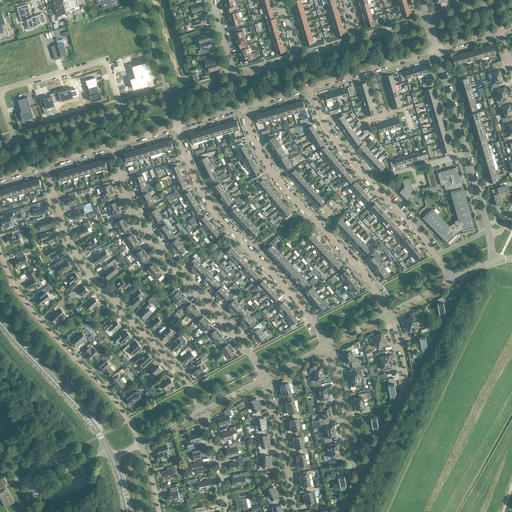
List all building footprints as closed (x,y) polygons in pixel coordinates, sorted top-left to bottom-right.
[(76,0),(52,0),(58,16),(66,13),(66,10),(70,8),(71,10),(74,9),(74,7),(79,6),(77,0),(76,1),(76,0)] [(102,10),(121,4),(119,0),(99,0),(97,1),(98,5),(101,4),(102,10)] [(185,10),(191,8),(192,12),(202,9),(200,3),(196,4),(195,1),(183,5),(185,10)] [(227,9),(225,9),(226,12),(232,11),(232,7),(236,6),(235,1),(225,3),(227,9)] [(408,3),(399,6),(401,11),(409,9),(408,3)] [(22,23),(27,21),(26,19),(32,17),(28,4),(17,7),(22,23)] [(411,15),(409,9),(401,11),(402,17),(411,15)] [(228,15),(230,21),(240,18),(238,12),(233,14),(232,11),(226,12),(227,15),(228,15)] [(273,11),(264,13),(266,19),(265,19),(266,19),(275,17),(274,16),(273,11)] [(0,39),(9,37),(2,13),(0,13),(0,39)] [(34,16),(32,17),(26,19),(27,21),(28,25),(28,26),(28,28),(30,29),(32,28),(33,27),(38,26),(37,25),(46,22),(44,16),(40,17),(41,19),(39,19),(38,15),(34,16)] [(198,19),(197,16),(190,18),(191,22),(192,21),(194,29),(202,27),(201,24),(205,23),(203,17),(199,18),(199,19),(198,19)] [(241,24),(240,18),(230,21),(231,26),(230,26),(231,30),(237,28),(236,25),(241,24)] [(268,27),(277,24),(275,19),(266,21),(266,22),(267,22),(268,27)] [(364,22),(365,25),(366,28),(374,26),(374,25),(376,25),(375,20),(373,20),(364,22)] [(234,34),(235,39),(245,37),(243,31),(238,32),(238,29),(231,31),(232,34),(234,34)] [(336,37),(345,34),(344,34),(343,29),(335,31),(336,36),(336,37)] [(201,43),(209,41),(207,34),(201,36),(199,32),(192,35),(193,35),(191,35),(191,38),(193,37),(194,38),(198,37),(200,44),(201,43)] [(235,39),(236,42),(237,45),(235,45),(236,48),(243,47),(242,44),(246,42),(245,37),(235,39)] [(305,46),(314,43),(313,43),(312,38),(303,40),(305,46)] [(205,49),(209,48),(212,47),(210,40),(209,41),(201,43),(203,50),(198,51),(199,55),(206,53),(205,49)] [(64,43),(58,45),(61,57),(68,55),(64,43)] [(62,58),(61,57),(58,45),(51,47),(55,60),(62,58)] [(493,45),(487,47),(489,56),(495,54),(493,45)] [(283,46),(275,49),(276,54),(276,55),(285,52),(283,46)] [(239,51),(240,57),(250,54),(248,48),(243,50),(243,47),(236,48),(237,52),(239,51)] [(487,47),(481,49),(484,57),(489,56),(487,47)] [(475,50),(478,59),(484,57),(481,49),(475,50)] [(475,50),(470,52),(472,61),(478,59),(475,50)] [(470,52),(464,54),(466,62),(472,61),(470,52)] [(250,54),(240,57),(242,62),(240,63),(241,66),(248,64),(247,61),(251,60),(250,54)] [(464,54),(458,56),(461,64),(466,62),(464,54)] [(206,67),(207,66),(216,64),(215,64),(214,58),(211,59),(210,56),(199,59),(200,64),(205,63),(206,67)] [(461,64),(458,56),(452,57),(455,66),(461,64)] [(151,80),(146,63),(132,67),(135,79),(131,80),(134,89),(147,85),(146,82),(151,80)] [(207,66),(209,70),(204,71),(206,76),(213,74),(213,71),(219,69),(217,63),(215,64),(216,64),(207,66)] [(420,66),(423,75),(428,73),(426,65),(420,67),(420,66)] [(494,69),(487,71),(488,74),(491,73),(492,79),(501,76),(500,70),(496,72),(494,72),(494,69)] [(385,83),(394,80),(392,75),(384,77),(385,83)] [(494,84),(492,85),(493,88),(499,86),(498,83),(499,83),(503,82),(501,76),(492,79),(494,84)] [(95,78),(85,81),(87,86),(88,86),(88,89),(90,96),(92,102),(101,99),(100,93),(99,93),(97,86),(96,83),(97,83),(95,78)] [(461,86),(470,83),(468,78),(459,80),(461,86)] [(493,88),(491,88),(492,92),(496,90),(497,96),(506,93),(505,88),(501,89),(499,89),(499,86),(493,88)] [(52,97),(40,100),(42,108),(44,108),(46,115),(57,112),(55,106),(54,103),(61,101),(61,102),(74,98),(78,96),(76,88),(51,95),(52,97)] [(343,99),(348,97),(346,89),(340,90),(343,99)] [(497,96),(495,97),(497,102),(498,105),(504,103),(503,100),(504,100),(508,99),(506,93),(497,96)] [(18,100),(21,110),(21,112),(20,112),(22,122),(29,120),(28,120),(28,118),(33,116),(31,109),(28,97),(18,100)] [(303,101),(297,103),(299,112),(305,110),(303,101)] [(299,112),(297,103),(291,105),(293,113),(299,112)] [(504,103),(498,105),(499,108),(501,108),(502,113),(511,111),(510,105),(506,106),(505,106),(504,103)] [(476,104),(467,107),(469,112),(477,110),(476,104)] [(291,105),(285,106),(288,115),(293,113),(291,105)] [(288,115),(285,106),(279,108),(282,117),(288,115)] [(279,108),(274,110),(276,118),(282,117),(279,108)] [(428,118),(432,117),(441,114),(440,114),(439,109),(430,112),(430,113),(427,114),(428,118)] [(276,118),(274,110),(268,112),(270,120),(276,118)] [(502,113),(500,114),(502,119),(503,122),(509,121),(508,118),(509,117),(511,116),(511,112),(511,111),(502,113)] [(268,112),(262,113),(265,122),(270,120),(268,112)] [(265,122),(262,113),(256,115),(259,124),(265,122)] [(471,121),(480,118),(478,113),(470,115),(471,121)] [(338,125),(346,120),(343,115),(336,120),(339,125),(338,125)] [(339,125),(342,129),(349,124),(346,120),(338,125),(339,125)] [(237,121),(231,123),(233,131),(239,129),(237,121)] [(509,121),(503,122),(504,128),(507,128),(508,130),(511,129),(511,122),(511,123),(510,124),(509,121)] [(225,124),(227,133),(233,131),(231,123),(225,124)] [(484,123),(481,124),(473,126),(474,131),(486,128),(484,123)] [(225,124),(219,126),(222,135),(227,133),(225,124)] [(345,134),(352,129),(349,124),(342,129),(345,134)] [(305,130),(307,135),(315,130),(312,125),(305,130)] [(216,136),(222,135),(219,126),(213,128),(216,136)] [(213,128),(208,129),(210,138),(216,136),(213,128)] [(486,128),(474,131),(476,136),(485,134),(487,133),(486,128)] [(204,140),(210,138),(208,129),(202,131),(204,140)] [(348,138),(355,133),(352,129),(345,134),(348,138)] [(310,139),(318,135),(315,130),(316,130),(315,130),(307,135),(310,139)] [(202,131),(196,133),(199,141),(204,140),(202,131)] [(199,141),(196,133),(190,134),(193,143),(199,141)] [(270,146),(278,141),(280,140),(278,136),(276,136),(275,133),(268,135),(270,139),(267,141),(270,146)] [(351,143),(358,138),(355,133),(348,138),(351,143)] [(310,139),(313,144),(321,139),(318,135),(310,139)] [(358,138),(351,143),(354,147),(362,142),(358,138)] [(321,139),(313,144),(316,149),(323,144),(321,140),(321,139)] [(164,142),(167,151),(173,149),(170,140),(164,142)] [(278,141),(270,146),(273,150),(281,146),(278,141)] [(164,142),(159,144),(161,152),(167,151),(164,142)] [(161,152),(159,144),(153,145),(155,154),(161,152)] [(240,148),(238,144),(232,146),(234,151),(237,156),(239,155),(247,150),(244,146),(240,148)] [(360,154),(367,148),(363,144),(356,150),(360,154)] [(153,145),(147,147),(150,156),(155,154),(153,145)] [(450,146),(450,145),(441,148),(443,153),(451,151),(449,146),(450,146)] [(281,146),(273,150),(276,155),(275,155),(283,151),(281,146)] [(141,149),(144,157),(150,156),(147,147),(141,149)] [(318,153),(322,157),(329,151),(325,147),(318,153)] [(370,152),(367,148),(360,154),(364,158),(370,152)] [(141,149),(136,150),(138,159),(144,157),(141,149)] [(136,150),(130,152),(132,161),(138,159),(136,150)] [(247,150),(239,155),(242,159),(249,155),(247,151),(247,150)] [(210,162),(213,160),(212,158),(209,159),(207,156),(208,156),(214,154),(213,151),(201,155),(203,158),(199,160),(202,165),(210,162)] [(283,151),(275,155),(276,155),(279,160),(286,155),(283,151)] [(329,151),(322,157),(326,161),(332,155),(329,151)] [(132,161),(130,152),(124,154),(126,161),(126,163),(132,161)] [(367,162),(374,156),(370,152),(364,158),(367,161),(367,162)] [(241,166),(244,164),(252,160),(249,155),(242,159),(239,161),(241,166)] [(286,155),(279,160),(281,164),(281,165),(289,160),(286,155)] [(326,161),(329,165),(336,159),(332,155),(326,161)] [(378,159),(374,156),(367,162),(368,162),(371,166),(378,159)] [(292,158),(289,160),(281,165),(284,169),(287,168),(289,170),(294,167),(293,164),(294,161),(292,158)] [(336,159),(329,165),(333,169),(339,164),(336,160),(336,159)] [(374,170),(375,170),(381,163),(378,159),(371,166),(375,169),(374,170)] [(105,160),(99,161),(101,170),(107,168),(105,160)] [(213,160),(210,162),(202,165),(204,171),(212,167),(215,166),(213,160)] [(252,160),(244,164),(241,166),(242,169),(243,169),(244,170),(247,169),(255,165),(252,160)] [(95,172),(101,170),(99,161),(93,163),(95,172)] [(90,173),(95,172),(93,163),(87,165),(90,173)] [(171,174),(179,171),(177,165),(176,166),(175,163),(162,166),(163,169),(165,169),(168,175),(171,174)] [(381,163),(375,170),(379,174),(385,168),(381,163)] [(333,169),(336,173),(343,167),(343,168),(339,164),(333,169)] [(90,173),(87,165),(81,166),(84,175),(90,173)] [(247,169),(249,174),(257,169),(255,165),(247,169)] [(78,177),(84,175),(81,166),(76,168),(78,177)] [(212,167),(204,171),(207,176),(215,172),(212,167)] [(343,167),(336,173),(339,177),(346,172),(343,168),(343,167)] [(72,178),(78,177),(76,168),(70,170),(72,178)] [(450,188),(451,192),(463,189),(457,168),(438,173),(442,185),(445,184),(446,189),(450,188)] [(257,169),(249,174),(252,178),(249,180),(251,183),(258,179),(257,176),(260,174),(257,170),(258,169),(257,169)] [(67,180),(72,178),(70,170),(64,172),(67,180)] [(219,170),(215,172),(207,176),(209,181),(217,177),(216,174),(220,172),(219,170)] [(292,180),(299,174),(295,170),(289,175),(293,180),(292,180)] [(181,176),(179,171),(171,174),(173,179),(181,176)] [(67,180),(64,172),(58,173),(61,182),(67,180)] [(133,181),(134,184),(145,181),(143,175),(142,172),(136,174),(137,177),(134,178),(135,179),(133,181)] [(339,177),(343,182),(350,176),(350,175),(350,176),(346,172),(339,177)] [(225,177),(219,180),(221,182),(231,176),(230,174),(227,175),(225,177)] [(303,178),(299,174),(292,180),(293,180),(296,184),(303,178)] [(432,189),(437,187),(433,175),(428,176),(432,189)] [(497,175),(488,178),(490,183),(498,181),(497,175)] [(181,176),(173,179),(176,185),(184,181),(181,176)] [(350,176),(343,182),(347,186),(353,180),(350,176)] [(306,182),(303,178),(296,184),(300,187),(300,188),(306,182)] [(413,191),(411,184),(410,182),(411,182),(410,178),(402,180),(404,188),(399,192),(407,200),(412,196),(410,193),(412,190),(413,191)] [(33,181),(35,189),(41,188),(39,179),(33,181)] [(256,185),(260,189),(267,183),(267,184),(263,179),(256,185)] [(33,181),(27,182),(30,191),(35,189),(33,181)] [(141,192),(148,189),(151,188),(150,185),(148,184),(146,185),(145,181),(134,184),(135,188),(136,188),(138,189),(140,189),(141,192)] [(186,187),(184,181),(176,185),(178,190),(186,187)] [(30,191),(27,182),(21,184),(24,193),(30,191)] [(102,194),(113,190),(112,187),(110,187),(110,185),(109,185),(108,182),(98,186),(99,189),(100,188),(102,194)] [(306,182),(300,188),(304,192),(310,186),(306,182)] [(349,188),(353,192),(360,186),(359,186),(355,182),(349,188)] [(227,185),(226,183),(222,185),(220,183),(213,188),(216,192),(223,187),(227,185)] [(260,189),(264,193),(270,188),(267,184),(267,183),(260,189)] [(21,184),(15,186),(18,194),(24,193),(21,184)] [(492,190),(507,198),(507,197),(508,196),(508,195),(508,193),(508,192),(508,191),(508,190),(509,190),(507,185),(508,185),(492,190)] [(10,187),(12,196),(18,194),(15,186),(10,187)] [(307,196),(314,190),(310,186),(304,192),(307,195),(307,196)] [(357,196),(363,190),(359,187),(360,186),(353,192),(357,196)] [(10,187),(4,189),(6,198),(12,196),(10,187)] [(227,192),(223,187),(216,192),(219,197),(227,192)] [(267,198),(274,192),(274,191),(274,192),(270,188),(264,193),(267,198)] [(149,192),(148,189),(141,192),(143,195),(141,196),(141,197),(140,199),(141,202),(152,198),(149,192)] [(475,231),(465,197),(463,189),(451,192),(459,221),(458,221),(457,220),(455,221),(455,223),(453,224),(451,225),(449,227),(432,209),(424,218),(450,245),(459,237),(455,233),(462,229),(463,234),(475,231)] [(113,190),(102,194),(104,199),(101,200),(103,203),(102,204),(108,202),(114,199),(113,196),(113,194),(114,194),(113,190)] [(311,200),(317,194),(314,190),(307,196),(311,200)] [(357,196),(360,200),(367,194),(363,190),(357,196)] [(492,190),(493,194),(496,206),(497,206),(496,205),(501,204),(501,203),(502,202),(503,202),(504,201),(505,200),(506,199),(507,198),(492,190)] [(79,203),(80,203),(78,197),(76,198),(74,192),(68,194),(69,197),(66,198),(69,206),(74,205),(79,203)] [(184,202),(192,197),(189,192),(181,197),(184,202)] [(230,197),(227,192),(219,197),(222,202),(230,197)] [(267,198),(271,202),(277,196),(274,192),(267,198)] [(422,196),(426,207),(433,204),(432,202),(436,200),(434,196),(431,197),(429,193),(422,196)] [(314,204),(321,198),(317,194),(311,200),(314,203),(314,204)] [(367,194),(360,200),(364,204),(371,198),(367,194)] [(271,202),(274,206),(281,200),(277,196),(271,202)] [(195,202),(192,197),(184,202),(187,206),(195,202)] [(233,202),(230,197),(222,202),(226,207),(233,202)] [(154,203),(152,198),(141,202),(143,205),(145,206),(146,207),(148,206),(149,209),(155,206),(154,203)] [(325,202),(321,198),(314,204),(315,204),(318,208),(325,202)] [(115,202),(114,199),(108,202),(109,205),(106,206),(109,212),(119,207),(118,204),(117,204),(116,202),(115,202)] [(281,200),(274,206),(277,210),(284,204),(281,200)] [(198,207),(195,202),(187,206),(190,211),(198,207)] [(33,209),(35,216),(47,213),(45,205),(40,206),(39,203),(29,205),(29,206),(30,210),(33,209)] [(277,210),(281,214),(288,208),(284,204),(277,210)] [(369,210),(373,214),(380,207),(379,208),(376,204),(369,210)] [(76,211),(74,211),(71,213),(74,221),(84,217),(83,213),(85,213),(83,209),(85,208),(84,205),(75,208),(76,210),(76,211)] [(156,207),(155,206),(149,209),(151,212),(149,213),(149,214),(149,216),(148,216),(150,219),(160,214),(157,208),(157,209),(156,207)] [(234,217),(241,211),(237,206),(230,212),(234,217)] [(120,210),(119,207),(109,212),(111,217),(114,216),(115,219),(121,216),(120,213),(119,211),(120,210)] [(201,212),(198,207),(190,211),(193,216),(201,212)] [(380,207),(373,214),(377,218),(383,212),(380,208),(380,207)] [(288,208),(281,214),(285,218),(291,213),(288,208)] [(245,215),(241,211),(234,217),(238,221),(245,215)] [(12,212),(6,214),(3,215),(4,218),(1,219),(3,224),(2,224),(2,225),(3,225),(4,228),(9,226),(10,227),(14,226),(15,223),(14,219),(12,212)] [(377,218),(381,222),(387,215),(383,212),(377,218)] [(160,214),(150,219),(152,222),(154,223),(155,223),(157,222),(159,225),(164,221),(162,219),(163,219),(160,214)] [(238,221),(242,225),(249,219),(245,215),(238,221)] [(387,215),(381,222),(384,226),(391,219),(387,216),(387,215)] [(121,216),(115,219),(110,221),(110,222),(111,222),(112,224),(113,224),(114,223),(117,229),(127,223),(125,220),(124,221),(123,219),(121,216)] [(198,222),(201,227),(208,221),(204,217),(198,222)] [(338,229),(345,223),(341,218),(334,225),(338,228),(338,229)] [(49,219),(38,223),(41,231),(52,227),(49,219)] [(252,223),(249,219),(242,225),(246,229),(252,223)] [(384,226),(388,229),(395,223),(394,223),(391,219),(384,226)] [(309,223),(314,227),(311,230),(315,234),(318,230),(314,227),(316,225),(311,220),(309,223)] [(80,237),(81,237),(89,233),(88,229),(91,227),(88,221),(83,224),(84,227),(77,230),(80,237)] [(166,224),(164,221),(159,225),(161,228),(159,229),(159,230),(159,232),(161,235),(170,229),(166,224)] [(208,221),(201,227),(199,228),(203,233),(205,231),(212,225),(208,221)] [(254,222),(252,223),(246,229),(250,233),(256,227),(258,226),(254,222)] [(128,226),(127,223),(117,229),(120,234),(123,232),(124,235),(130,232),(128,229),(127,227),(128,226)] [(342,233),(348,226),(345,223),(338,229),(342,233)] [(395,223),(388,229),(392,233),(398,227),(394,224),(395,223)] [(212,225),(205,231),(203,233),(207,237),(215,230),(212,225)] [(345,237),(352,230),(348,226),(342,233),(345,236),(345,237)] [(260,232),(256,227),(250,233),(254,238),(260,232)] [(392,233),(395,237),(402,231),(398,227),(392,233)] [(173,233),(170,229),(161,235),(163,238),(165,238),(166,239),(168,237),(170,240),(175,236),(173,233)] [(12,242),(13,245),(21,242),(18,234),(20,234),(19,230),(12,232),(13,236),(11,236),(6,237),(8,243),(12,242)] [(210,242),(211,241),(219,234),(215,230),(207,237),(210,242)] [(349,240),(356,234),(352,230),(345,237),(346,237),(349,240)] [(402,231),(395,237),(399,241),(406,235),(402,231)] [(132,235),(130,232),(124,235),(126,238),(123,240),(127,245),(136,239),(134,236),(133,237),(132,235)] [(55,238),(56,237),(54,233),(48,236),(46,233),(40,235),(42,242),(46,240),(48,245),(58,241),(57,240),(56,240),(55,238)] [(305,240),(309,244),(316,238),(315,238),(312,234),(305,240)] [(353,244),(353,245),(359,238),(356,234),(349,240),(353,244)] [(177,238),(175,236),(170,240),(172,243),(170,244),(171,245),(171,247),(170,247),(173,250),(181,243),(177,238)] [(204,245),(209,242),(205,237),(200,240),(204,245)] [(276,238),(267,246),(269,248),(266,251),(270,255),(276,249),(278,247),(274,243),(278,240),(276,238)] [(316,238),(309,244),(313,248),(319,242),(316,238)] [(357,248),(363,242),(359,238),(353,245),(353,244),(357,248)] [(405,248),(412,242),(408,238),(401,244),(405,248)] [(88,251),(91,249),(93,252),(96,251),(96,250),(102,247),(100,243),(96,245),(96,244),(93,239),(84,244),(88,251)] [(138,242),(136,239),(127,245),(130,250),(132,248),(134,251),(140,247),(138,245),(138,244),(137,242),(138,242)] [(313,248),(317,252),(323,246),(323,245),(323,246),(319,242),(313,248)] [(360,252),(367,246),(363,242),(357,248),(360,252)] [(412,242),(405,248),(408,252),(415,247),(412,243),(412,242)] [(181,255),(181,254),(187,249),(185,247),(181,243),(173,250),(175,253),(175,252),(178,253),(179,253),(181,255)] [(331,248),(333,250),(334,249),(338,254),(335,255),(338,259),(343,256),(335,245),(331,248)] [(106,246),(97,252),(99,254),(92,259),(97,265),(99,263),(99,264),(101,262),(105,260),(109,256),(105,251),(108,249),(106,246)] [(323,246),(317,252),(320,256),(327,250),(323,246)] [(367,246),(360,252),(360,253),(361,252),(364,256),(371,250),(367,246)] [(140,247),(134,251),(132,253),(138,260),(146,254),(144,251),(143,252),(142,250),(140,247)] [(229,257),(235,251),(231,247),(225,253),(229,257)] [(415,247),(408,252),(412,256),(419,251),(418,251),(415,247)] [(55,260),(64,255),(64,256),(65,255),(61,248),(60,248),(61,248),(54,252),(53,248),(47,251),(50,257),(53,256),(55,260)] [(270,255),(274,259),(280,253),(276,249),(270,255)] [(320,256),(324,260),(331,253),(330,254),(327,250),(320,256)] [(18,258),(17,259),(14,260),(17,268),(28,263),(23,251),(15,254),(16,254),(18,258)] [(239,255),(235,251),(229,257),(233,262),(239,255)] [(419,251),(412,256),(415,261),(422,255),(419,251)] [(376,252),(375,252),(369,256),(371,259),(368,261),(371,265),(371,266),(381,258),(376,252)] [(274,259),(278,263),(284,257),(280,253),(274,259)] [(331,253),(324,260),(328,264),(334,258),(330,254),(331,254),(331,253)] [(148,256),(146,254),(138,260),(141,265),(144,263),(146,266),(151,262),(149,259),(148,257),(148,256)] [(233,262),(237,266),(243,260),(239,255),(233,262)] [(191,266),(191,267),(191,269),(191,270),(193,272),(202,264),(198,260),(197,260),(193,256),(187,261),(191,266)] [(127,257),(123,260),(128,267),(132,264),(127,257)] [(288,261),(284,257),(278,263),(282,267),(288,261)] [(338,261),(334,258),(328,264),(331,268),(338,261)] [(384,263),(381,258),(371,266),(372,265),(375,270),(384,263)] [(115,259),(111,262),(107,265),(110,268),(103,274),(108,280),(118,272),(116,270),(112,266),(116,264),(118,262),(115,259)] [(62,263),(61,261),(53,265),(55,268),(56,267),(58,271),(60,270),(62,273),(60,274),(61,275),(72,268),(67,260),(63,263),(62,263)] [(243,260),(237,266),(241,270),(247,264),(243,260)] [(292,265),(288,261),(282,267),(286,271),(292,265)] [(338,261),(331,268),(335,272),(342,266),(338,262),(338,261)] [(153,264),(151,262),(146,266),(148,268),(146,271),(150,275),(158,267),(156,265),(155,266),(153,264)] [(378,274),(385,269),(388,267),(384,263),(375,270),(378,274)] [(206,269),(202,264),(193,272),(196,275),(196,274),(198,275),(199,275),(201,273),(203,276),(208,271),(207,271),(206,270),(205,269),(206,269)] [(251,268),(247,264),(241,270),(244,274),(251,268)] [(292,265),(286,271),(290,275),(296,269),(292,265)] [(160,270),(158,267),(150,275),(154,279),(153,280),(155,282),(163,275),(161,273),(161,272),(159,271),(160,270)] [(255,272),(251,268),(244,274),(248,278),(255,272)] [(300,274),(296,269),(290,275),(294,280),(300,274)] [(339,276),(343,280),(350,275),(346,271),(345,271),(343,269),(336,275),(338,277),(339,276)] [(384,280),(386,279),(391,275),(389,272),(388,273),(385,269),(378,274),(381,278),(382,278),(384,280)] [(203,283),(206,285),(214,278),(210,273),(210,274),(208,271),(203,276),(205,278),(203,280),(204,280),(204,283),(203,283)] [(32,280),(26,284),(29,289),(35,286),(37,289),(42,286),(40,283),(41,283),(34,272),(28,275),(32,280)] [(259,276),(255,272),(248,278),(252,282),(259,276)] [(298,284),(304,278),(306,276),(302,272),(300,274),(294,280),(298,284)] [(75,274),(67,279),(70,283),(67,285),(70,290),(76,287),(74,284),(80,280),(75,274)] [(350,275),(343,280),(346,285),(353,279),(350,275)] [(218,282),(214,278),(206,285),(208,288),(211,288),(213,286),(215,289),(220,284),(218,282)] [(308,282),(304,278),(298,284),(302,288),(308,282)] [(346,285),(350,289),(357,283),(356,283),(353,279),(346,285)] [(126,290),(131,285),(127,280),(124,283),(121,280),(114,286),(120,292),(124,288),(126,290)] [(261,291),(267,285),(263,281),(257,287),(261,291)] [(349,294),(352,298),(359,292),(357,290),(360,288),(357,284),(357,283),(350,289),(352,292),(349,294)] [(222,287),(220,284),(215,289),(217,291),(216,293),(216,296),(218,298),(226,291),(222,286),(222,287)] [(51,299),(46,293),(49,290),(51,288),(52,289),(52,288),(49,285),(42,290),(44,294),(43,295),(41,297),(40,297),(36,300),(42,307),(45,304),(46,304),(49,302),(48,301),(51,299)] [(271,289),(267,285),(261,291),(265,295),(271,289)] [(78,287),(73,291),(68,294),(72,299),(76,295),(82,296),(84,297),(84,298),(90,293),(84,286),(80,289),(78,287)] [(309,297),(316,292),(313,287),(305,293),(309,297)] [(176,288),(171,293),(169,295),(175,302),(183,294),(181,291),(180,292),(178,290),(178,291),(176,288)] [(268,299),(275,293),(271,289),(265,295),(263,297),(265,299),(266,299),(267,298),(268,299)] [(140,298),(143,295),(138,290),(131,297),(133,299),(130,303),(134,308),(142,300),(140,298)] [(225,299),(228,302),(232,297),(234,295),(232,293),(230,295),(226,291),(218,298),(221,301),(223,301),(224,301),(225,299)] [(319,296),(316,292),(309,297),(312,302),(319,296)] [(279,297),(275,293),(268,299),(273,303),(279,297)] [(186,296),(183,294),(175,302),(179,306),(181,304),(184,306),(188,301),(186,299),(185,297),(186,296)] [(323,301),(319,296),(312,302),(316,306),(323,301)] [(440,317),(442,318),(445,312),(443,302),(446,302),(444,296),(437,300),(438,303),(437,303),(440,317)] [(234,300),(232,297),(228,302),(230,304),(228,306),(229,306),(228,309),(231,311),(239,304),(235,299),(234,300)] [(58,305),(61,308),(64,305),(67,302),(64,299),(61,302),(58,305)] [(89,299),(84,304),(92,311),(100,304),(95,299),(92,302),(89,299)] [(319,311),(321,309),(329,304),(325,299),(323,301),(316,306),(319,311)] [(145,319),(152,312),(149,309),(152,306),(148,301),(143,305),(145,308),(140,313),(139,313),(145,319)] [(190,304),(188,301),(184,306),(186,308),(183,310),(187,315),(196,307),(193,304),(192,305),(191,304),(190,304)] [(241,302),(239,304),(231,311),(233,314),(236,314),(238,313),(240,315),(245,311),(243,308),(245,306),(241,302)] [(277,308),(280,312),(287,307),(284,302),(277,308)] [(196,307),(187,315),(191,319),(194,317),(196,319),(201,315),(199,312),(197,310),(198,309),(196,307)] [(291,311),(287,307),(280,312),(284,317),(291,311)] [(60,309),(51,317),(56,323),(65,314),(60,309)] [(247,313),(245,311),(240,315),(242,317),(240,319),(241,319),(241,322),(243,325),(251,317),(247,313)] [(291,311),(284,317),(282,318),(285,323),(287,321),(294,316),(291,311)] [(403,321),(405,324),(408,323),(412,325),(415,323),(417,323),(413,316),(416,315),(414,312),(409,315),(410,318),(403,321)] [(155,320),(154,321),(150,325),(155,329),(162,322),(158,318),(160,316),(158,313),(153,318),(155,320)] [(203,317),(201,315),(196,319),(198,321),(196,324),(200,328),(208,320),(206,317),(205,318),(203,317)] [(298,320),(294,316),(287,321),(291,326),(290,327),(287,329),(285,330),(287,332),(288,331),(292,330),(297,327),(295,323),(298,320)] [(251,317),(243,325),(245,327),(248,327),(248,328),(250,326),(252,329),(257,325),(255,322),(251,317)] [(113,333),(120,327),(121,326),(115,320),(110,326),(108,323),(103,327),(108,332),(110,329),(113,333)] [(210,323),(208,320),(200,328),(204,332),(206,330),(208,332),(213,328),(211,325),(209,323),(210,323)] [(166,329),(160,335),(166,341),(174,334),(168,328),(171,325),(171,324),(169,322),(164,326),(166,329)] [(405,324),(406,326),(409,333),(418,328),(417,327),(418,327),(417,322),(417,323),(415,323),(412,325),(408,323),(405,324)] [(259,328),(257,325),(252,329),(254,332),(252,333),(252,334),(252,336),(254,339),(263,332),(259,328)] [(215,330),(213,328),(208,332),(205,336),(207,338),(208,337),(212,341),(220,333),(218,331),(217,332),(216,330),(215,330)] [(428,331),(422,333),(422,337),(419,337),(422,351),(424,352),(424,353),(427,346),(425,336),(428,336),(428,331)] [(72,340),(78,346),(86,338),(81,332),(72,340)] [(124,344),(131,337),(126,332),(121,337),(118,334),(113,339),(118,343),(121,341),(124,344)] [(263,332),(254,339),(256,342),(258,342),(259,342),(261,341),(263,344),(268,340),(266,337),(263,332)] [(375,344),(377,344),(376,343),(379,342),(380,337),(383,336),(382,332),(375,336),(373,333),(368,336),(369,339),(372,338),(375,344)] [(223,336),(220,333),(212,341),(216,345),(218,343),(221,345),(226,341),(223,339),(223,338),(222,337),(223,336)] [(175,342),(172,346),(176,351),(183,345),(178,340),(180,338),(178,335),(173,340),(175,342)] [(384,337),(383,336),(380,337),(379,342),(376,343),(377,344),(375,344),(378,349),(379,348),(387,344),(384,337)] [(228,344),(226,341),(221,345),(223,348),(220,350),(224,355),(233,348),(231,345),(230,346),(228,344)] [(129,348),(127,346),(122,350),(127,355),(130,352),(134,356),(142,348),(136,342),(129,348)] [(346,348),(347,351),(342,353),(342,354),(343,358),(344,357),(344,358),(352,355),(356,354),(352,344),(346,348)] [(187,353),(181,358),(186,364),(194,357),(191,353),(194,350),(189,345),(184,350),(187,353)] [(89,348),(85,352),(92,360),(93,359),(95,361),(99,357),(97,355),(98,354),(93,349),(91,350),(89,348)] [(235,351),(233,348),(224,355),(227,359),(230,357),(232,360),(237,356),(235,354),(235,353),(234,351),(235,351)] [(139,356),(134,361),(136,363),(138,361),(144,367),(152,360),(146,354),(141,358),(139,356)] [(109,375),(110,375),(110,374),(113,371),(110,367),(111,366),(107,362),(110,359),(106,355),(101,360),(103,362),(98,367),(102,371),(102,370),(104,372),(108,376),(109,375)] [(353,358),(352,355),(344,358),(344,359),(343,359),(345,363),(346,363),(346,364),(352,362),(353,365),(359,363),(357,358),(353,358)] [(380,365),(382,365),(382,364),(385,364),(387,359),(390,359),(390,355),(384,356),(379,357),(380,365)] [(195,376),(203,370),(206,368),(200,359),(195,363),(197,366),(191,370),(195,376)] [(391,360),(390,359),(387,359),(385,364),(382,364),(382,365),(380,365),(381,370),(392,368),(390,360),(391,360)] [(154,366),(152,364),(146,370),(151,375),(152,374),(154,374),(156,376),(162,370),(159,366),(157,368),(154,366)] [(313,373),(314,376),(323,373),(323,372),(322,368),(321,368),(321,367),(315,369),(314,364),(308,367),(310,373),(313,373)] [(351,381),(359,379),(364,378),(364,377),(363,378),(362,374),(361,369),(354,370),(355,373),(349,375),(349,376),(350,380),(351,381)] [(118,390),(119,390),(125,385),(118,377),(120,376),(117,373),(112,377),(115,380),(112,382),(117,387),(117,388),(118,390)] [(323,374),(323,373),(314,376),(315,378),(311,381),(313,386),(314,386),(320,384),(319,381),(325,379),(324,378),(325,378),(324,373),(323,374)] [(289,377),(282,381),(283,384),(280,385),(280,389),(281,392),(290,389),(288,383),(290,381),(289,377)] [(164,381),(162,378),(157,382),(160,386),(161,384),(166,391),(168,389),(169,390),(170,390),(172,389),(172,388),(171,387),(174,385),(169,378),(165,381),(164,381)] [(391,399),(393,400),(396,393),(394,384),(395,384),(394,378),(388,379),(389,385),(388,385),(391,399)] [(358,385),(359,389),(365,387),(364,382),(363,382),(360,382),(359,379),(351,381),(351,382),(350,382),(351,386),(352,386),(352,387),(358,385)] [(321,388),(320,384),(314,386),(315,392),(318,392),(319,395),(328,393),(328,392),(327,388),(327,387),(321,388)] [(292,394),(290,389),(281,392),(282,395),(284,397),(287,396),(288,399),(295,397),(295,395),(292,394)] [(130,396),(130,395),(126,398),(131,405),(142,398),(137,390),(132,394),(132,395),(130,396)] [(367,393),(360,394),(360,398),(359,398),(354,399),(354,400),(354,404),(355,404),(355,405),(364,403),(364,400),(368,398),(370,398),(369,392),(367,393)] [(328,394),(328,393),(319,395),(319,398),(316,399),(317,405),(323,403),(323,400),(329,399),(329,398),(329,394),(328,394)] [(252,397),(245,400),(246,402),(249,402),(251,407),(260,403),(259,400),(256,398),(253,400),(252,397)] [(296,399),(295,397),(288,399),(289,402),(286,403),(285,406),(286,409),(295,407),(294,401),(296,399)] [(261,406),(260,403),(251,407),(254,412),(252,414),(253,417),(260,414),(259,411),(261,409),(261,406)] [(324,407),(323,403),(317,405),(318,410),(319,410),(322,411),(323,413),(331,412),(331,411),(332,411),(331,407),(330,407),(330,406),(324,407)] [(365,406),(364,403),(355,405),(355,406),(356,410),(356,411),(363,409),(363,413),(370,412),(369,406),(365,406)] [(297,412),(295,407),(286,409),(287,412),(289,415),(292,414),(293,417),(300,415),(300,413),(297,412)] [(229,409),(224,411),(226,416),(217,419),(220,427),(231,423),(229,416),(232,415),(229,409)] [(332,413),(331,412),(323,413),(323,416),(319,418),(320,424),(321,424),(327,422),(326,419),(333,418),(332,417),(333,417),(332,412),(332,413)] [(261,418),(260,414),(253,417),(253,419),(256,419),(257,425),(266,423),(266,420),(264,417),(261,418)] [(300,418),(300,415),(293,417),(293,420),(290,420),(289,423),(290,426),(299,425),(302,424),(300,418)] [(373,432),(375,433),(375,434),(379,427),(378,427),(377,417),(370,418),(373,432)] [(328,426),(327,422),(321,424),(322,429),(326,429),(326,432),(335,431),(335,430),(336,430),(335,425),(334,426),(334,425),(328,426)] [(267,426),(266,423),(257,425),(258,430),(256,432),(257,434),(264,433),(263,430),(266,429),(267,426)] [(233,434),(237,433),(236,430),(243,428),(242,424),(235,426),(229,428),(230,431),(222,433),(224,441),(234,438),(233,434)] [(302,424),(299,425),(290,426),(291,430),(292,432),(295,432),(296,434),(303,433),(302,424)] [(335,431),(326,432),(327,435),(324,437),(323,437),(325,442),(331,441),(330,438),(336,436),(337,436),(336,431),(335,431)] [(198,433),(196,434),(189,436),(190,441),(186,442),(188,448),(194,446),(193,443),(201,440),(198,433)] [(261,442),(270,441),(269,438),(268,435),(264,436),(264,433),(257,434),(258,442),(261,442)] [(305,442),(303,433),(296,434),(297,437),(293,438),(293,441),(293,444),(303,442),(305,442)] [(271,444),(270,441),(261,442),(262,448),(259,450),(260,452),(267,451),(267,448),(270,447),(271,444)] [(331,445),(331,441),(325,442),(326,448),(329,448),(330,451),(339,449),(339,448),(338,444),(331,445)] [(232,457),(235,456),(235,455),(238,455),(236,447),(239,447),(238,442),(229,444),(230,448),(226,449),(228,457),(232,456),(232,457)] [(304,448),(303,442),(293,444),(294,447),(296,450),(299,449),(299,452),(307,451),(306,448),(304,448)] [(157,449),(158,453),(156,454),(158,461),(161,460),(162,462),(166,460),(165,458),(169,457),(167,452),(169,451),(167,445),(157,449)] [(189,452),(192,451),(194,460),(201,458),(201,455),(204,454),(203,449),(199,450),(198,447),(188,449),(189,452)] [(339,450),(339,449),(330,451),(330,454),(327,455),(328,461),(334,460),(334,457),(340,455),(340,454),(340,450),(339,450)] [(262,461),(271,461),(272,458),(270,455),(267,455),(267,451),(260,452),(260,454),(262,455),(262,461)] [(296,459),(297,462),(306,460),(305,454),(307,453),(307,451),(299,452),(300,455),(297,456),(296,459)] [(237,462),(229,464),(230,471),(240,469),(239,464),(244,464),(242,457),(236,459),(237,462)] [(307,466),(306,460),(297,462),(297,465),(299,468),(302,467),(303,470),(310,468),(310,466),(307,466)] [(259,466),(259,468),(259,470),(267,470),(267,467),(270,468),(271,465),(271,461),(262,461),(262,465),(259,466)] [(197,475),(208,473),(206,465),(199,466),(199,463),(191,464),(192,470),(196,469),(197,475)] [(175,465),(169,467),(169,470),(162,472),(163,480),(169,478),(169,479),(174,478),(173,473),(177,472),(175,465)] [(310,470),(303,472),(304,475),(301,475),(300,478),(300,482),(310,480),(309,474),(311,473),(310,470)] [(341,491),(343,492),(346,486),(343,470),(337,471),(341,491)] [(238,486),(241,485),(241,484),(246,484),(245,476),(249,476),(248,472),(240,473),(241,477),(232,479),(233,486),(238,485),(238,486)] [(211,488),(209,480),(198,482),(199,490),(211,488)] [(311,485),(310,480),(300,482),(301,485),(303,487),(306,487),(306,490),(314,488),(313,486),(311,485)] [(267,492),(268,495),(277,491),(276,488),(273,486),(270,487),(269,485),(262,488),(263,490),(264,492),(267,492)] [(168,501),(177,499),(179,499),(177,487),(171,488),(172,493),(167,494),(168,501)] [(314,488),(306,490),(307,492),(304,493),(303,496),(304,499),(316,497),(314,488)] [(0,493),(0,496),(6,506),(11,504),(11,503),(13,503),(10,497),(6,490),(5,489),(3,490),(3,491),(0,493)] [(278,494),(277,491),(268,495),(271,500),(269,502),(270,504),(277,502),(276,499),(278,497),(278,494)] [(248,494),(241,496),(241,499),(236,500),(238,510),(248,508),(246,499),(249,498),(248,494)] [(318,507),(317,504),(316,497),(304,499),(304,502),(306,505),(309,504),(310,509),(318,507)] [(277,502),(270,504),(270,507),(273,507),(273,511),(277,511),(283,511),(283,508),(281,505),(278,506),(277,502)]
